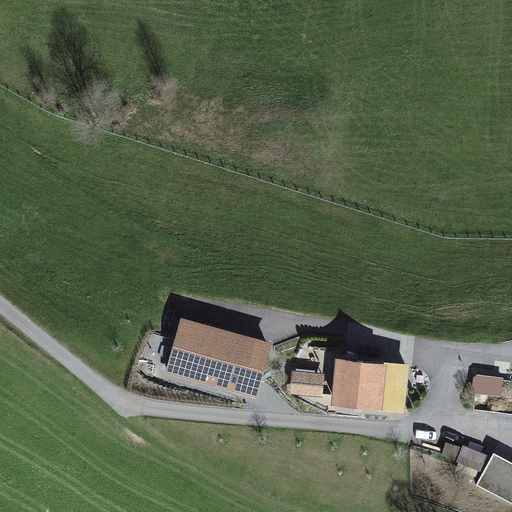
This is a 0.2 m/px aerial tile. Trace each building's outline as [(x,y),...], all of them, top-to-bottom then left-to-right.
[(258,335),(181,314),(165,372),(242,393),(258,335)] [(409,362),(337,356),(333,402),(378,406),(378,409),(405,412),(409,362)] [(329,372),(292,369),(290,393),(327,396),(329,372)] [(477,373),(474,376),(472,393),(502,396),(504,376),(477,373)] [(489,453),(463,443),(457,460),(459,461),(456,470),(475,477),(478,469),(482,471),(489,453)] [(511,460),(494,451),(476,484),(511,503),(511,460)]
